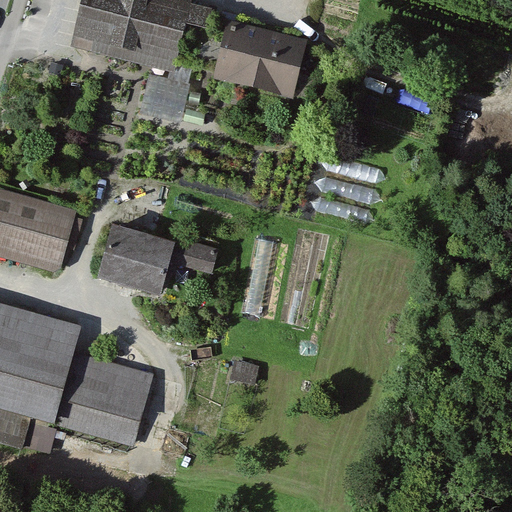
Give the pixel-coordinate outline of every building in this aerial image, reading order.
[(195,0),(194,0),(85,0),(73,53),(176,78),(179,67),(217,76),(229,27),(231,20),(193,10),(195,0)] [(309,45),(229,27),(217,76),(215,86),(294,105),(309,45)] [(191,88),(150,79),(141,117),(182,126),(191,88)] [(79,215),(0,194),(0,262),(56,277),(63,272),(79,215)] [(177,251),(114,235),(97,289),(161,304),(172,267),(212,278),(219,254),(187,245),(181,254),(176,253),(177,251)] [(249,313),(265,315),(277,245),(261,242),(249,313)] [(82,332),(0,310),(0,449),(23,455),(24,451),(51,458),(58,433),(55,433),(56,429),(135,450),(154,378),(75,357),(82,332)] [(260,369),(234,363),(230,383),(256,389),(260,369)]
